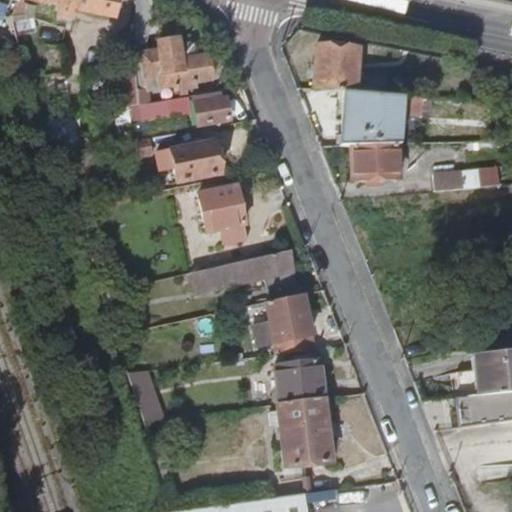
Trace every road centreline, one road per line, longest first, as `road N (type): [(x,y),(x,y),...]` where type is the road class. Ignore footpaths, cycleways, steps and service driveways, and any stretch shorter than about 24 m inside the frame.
road 1 (residential): [(242,0),(255,55),(432,511)]
road 2 (secondary): [(357,0),(511,33)]
